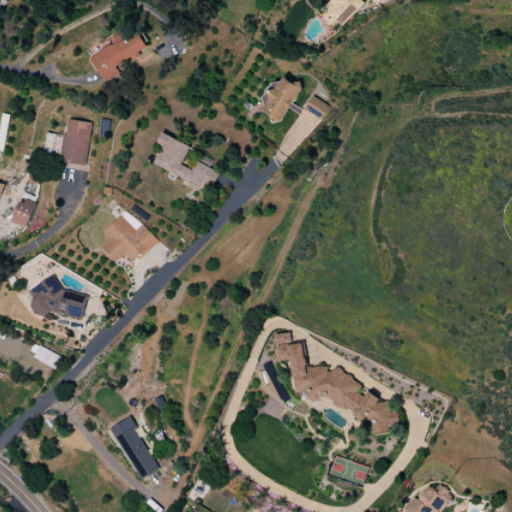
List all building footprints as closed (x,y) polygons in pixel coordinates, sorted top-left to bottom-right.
[(147,49),(137,30),(128,35),(125,30),(112,37),(115,43),(89,57),(103,83),(119,74),(114,66),(147,49)] [(262,110),(280,122),(301,90),(283,78),(262,110)] [(304,109),(321,120),(329,107),(313,96),(304,109)] [(86,165),(91,123),(69,120),(67,134),(63,134),(60,162),(86,165)] [(190,146),(161,134),(156,145),(162,148),(153,167),(201,187),(203,182),(213,186),(219,172),(195,162),(192,170),(182,165),(190,146)] [(20,199),(10,221),(26,227),(35,205),(20,199)] [(157,242),(126,209),(102,232),(109,240),(101,247),(116,263),(124,255),(133,264),(157,242)] [(27,291),(32,299),(30,307),(35,315),(44,317),(51,312),(79,318),(82,316),(87,296),(61,290),(53,276),(27,291)] [(295,393),(306,392),(307,401),(321,399),(364,418),(365,418),(371,420),(373,434),(387,432),(390,426),(398,425),(397,413),(387,409),(386,401),(368,394),(356,395),(362,382),(333,369),(327,370),(327,366),(307,369),(303,343),(292,345),(290,333),(274,335),(278,360),(280,361),(290,360),(295,393)] [(61,358),(40,346),(33,357),(54,369),(61,358)] [(110,428),(140,481),(159,470),(129,418),(110,428)] [(445,511),(447,488),(437,487),(437,489),(423,489),(422,499),(407,498),(406,511),(445,511)]
